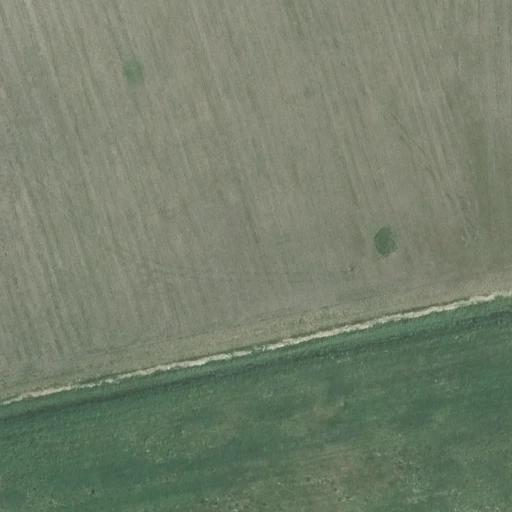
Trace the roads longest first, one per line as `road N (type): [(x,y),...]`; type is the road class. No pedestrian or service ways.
road 1 (residential): [(0,378),(431,280)]
road 2 (residential): [(168,511),(458,477)]
road 3 (residential): [(177,79),(437,27)]
road 4 (residential): [(437,27),(431,280)]
road 5 (residential): [(431,280),(458,477)]
road 6 (residential): [(49,106),(177,79)]
